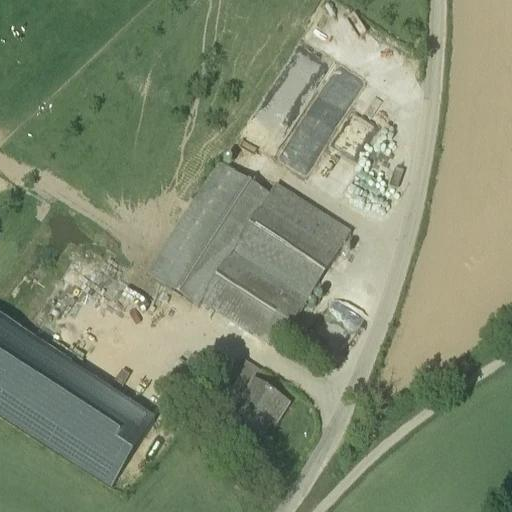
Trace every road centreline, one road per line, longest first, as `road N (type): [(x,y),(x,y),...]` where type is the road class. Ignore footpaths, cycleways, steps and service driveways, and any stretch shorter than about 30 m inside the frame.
road 1 (unclassified): [(283,511),(338,419),(393,281),(418,186),(435,0)]
road 2 (unclassified): [(317,511),(380,448),(511,352)]
